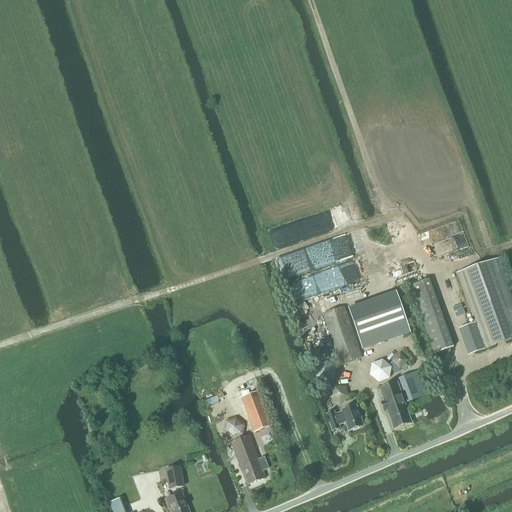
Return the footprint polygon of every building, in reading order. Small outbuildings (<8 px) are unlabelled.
[(484,350),(511,339),(511,299),(498,260),(457,274),(484,350)] [(453,346),(443,318),(429,280),(411,287),(434,353),(453,346)] [(397,295),(350,312),(360,341),(399,327),(402,335),(410,332),(397,295)] [(341,366),(362,358),(344,308),(323,315),(341,366)] [(405,364),(407,361),(400,354),(390,364),(393,368),(391,369),(396,374),(401,368),(404,371),(408,367),(405,364)] [(370,376),(379,383),(389,379),(391,368),(383,361),(372,365),(370,376)] [(314,377),(323,384),(334,380),(336,369),(327,362),(309,368),(312,377),(314,378),(314,377)] [(407,402),(424,396),(416,374),(399,380),(403,392),(396,394),(393,386),(378,391),(392,430),(407,424),(402,410),(409,408),(407,402)] [(331,398),(340,405),(349,399),(346,387),(334,387),(331,398)] [(241,398),(254,432),(271,426),(258,392),(241,398)] [(349,431),(363,426),(361,419),(362,419),(360,412),(359,413),(357,407),(342,412),(343,413),(335,416),(334,413),(327,415),(333,431),(340,428),(338,425),(346,423),(349,431)] [(263,471),(276,467),(273,459),(260,464),(249,437),(231,444),(248,486),(266,479),(263,471)] [(180,468),(166,470),(170,490),(184,487),(180,468)] [(171,511),(189,511),(182,493),(165,500),(169,509),(170,508),(171,511)] [(124,511),(121,501),(111,505),(114,511),(124,511)]
